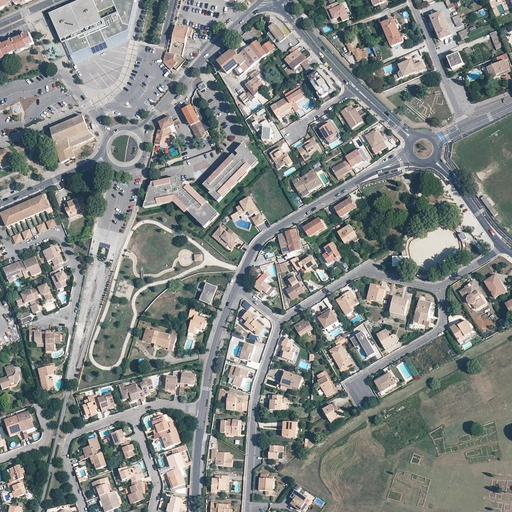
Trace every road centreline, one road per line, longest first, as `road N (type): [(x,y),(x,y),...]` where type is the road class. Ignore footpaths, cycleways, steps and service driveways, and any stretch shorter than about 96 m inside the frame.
road 1 (residential): [(247,511),(256,393),(280,321)]
road 2 (residential): [(237,284),(264,236),(374,170)]
road 3 (residential): [(280,321),(361,271),(441,288)]
road 4 (residential): [(441,288),(443,329),(364,375),(362,394)]
road 5 (residential): [(83,511),(67,444),(133,413)]
road 6 (residential): [(413,0),(466,126)]
road 7 (tertiary): [(250,12),(156,111)]
road 8 (residential): [(203,409),(237,284)]
